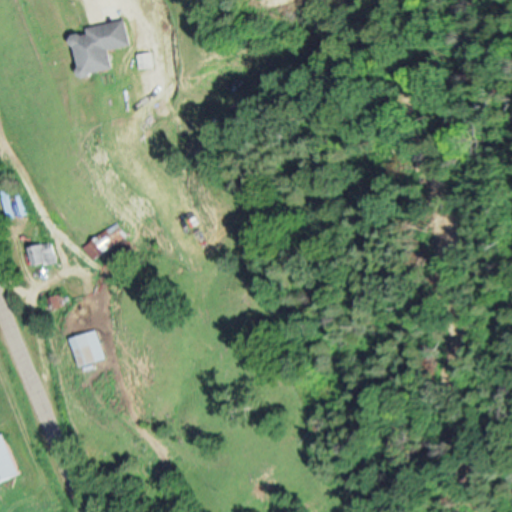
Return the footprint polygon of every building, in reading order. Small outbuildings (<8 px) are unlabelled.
[(128,45),(124,21),(74,30),(82,74),(113,69),(109,48),(128,45)] [(126,234),(116,221),(83,246),(92,259),(126,234)] [(32,244),(31,264),(54,265),(55,245),(32,244)] [(48,297),(52,309),(66,304),(62,292),(48,297)] [(73,337),(83,366),(106,358),(96,329),(73,337)] [(0,481),(18,475),(4,433),(0,434),(0,481)]
